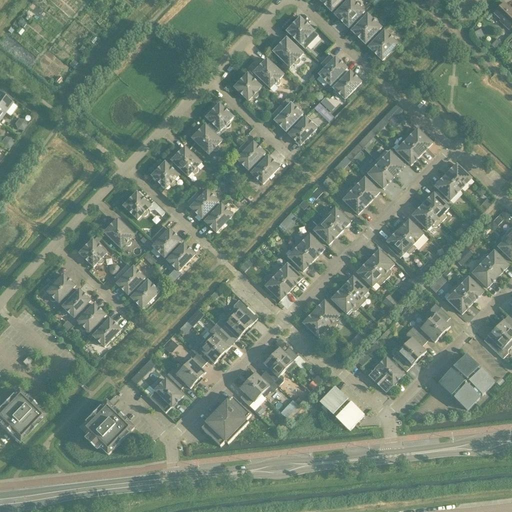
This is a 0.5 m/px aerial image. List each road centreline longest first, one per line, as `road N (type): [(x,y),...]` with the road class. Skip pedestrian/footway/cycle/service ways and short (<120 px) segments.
road 1 (residential): [(283,319),(449,147)]
road 2 (residential): [(387,416),(511,287)]
road 3 (tertiary): [(0,509),(174,485)]
road 4 (tertiary): [(173,475),(0,496)]
road 5 (residential): [(169,440),(283,319)]
road 6 (residential): [(387,416),(283,319)]
road 7 (residential): [(124,167),(210,78)]
